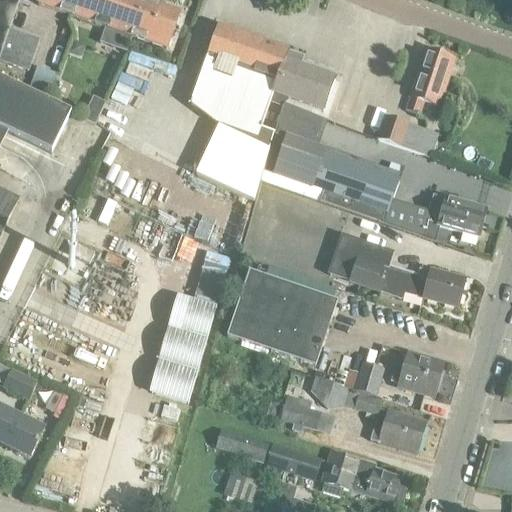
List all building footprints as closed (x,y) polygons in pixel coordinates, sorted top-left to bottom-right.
[(0,0),(0,60),(10,31),(20,0),(0,0)] [(40,0),(38,5),(133,39),(167,52),(181,14),(142,0),(40,0)] [(202,71),(191,104),(261,129),(270,105),(282,109),(283,108),(289,101),(324,113),(335,81),(299,69),(285,64),(289,53),(289,52),(218,27),(202,71)] [(10,31),(0,60),(0,63),(29,74),(40,41),(10,31)] [(74,42),(69,55),(81,59),(86,47),(74,42)] [(413,89),(410,99),(411,99),(406,113),(416,116),(415,119),(418,120),(419,117),(420,117),(425,103),(440,108),(456,61),(425,51),(412,89),(413,89)] [(48,100),(57,76),(37,69),(28,93),(48,100)] [(0,131),(52,156),(72,116),(0,81),(0,131)] [(109,102),(96,97),(85,121),(98,127),(109,102)] [(283,109),(275,136),(286,140),(313,149),(317,151),(326,123),(285,107),(283,109)] [(385,119),(377,142),(401,150),(408,127),(385,119)] [(219,128),(196,176),(255,204),(261,183),(263,173),(269,152),(219,128)] [(429,133),(421,157),(430,160),(438,137),(429,133)] [(269,152),(263,173),(274,176),(274,175),(285,142),(286,140),(275,136),(269,152)] [(285,142),(274,175),(314,189),(314,187),(326,154),(317,151),(313,149),(286,140),(285,142)] [(326,154),(314,187),(388,212),(400,179),(326,154)] [(12,178),(26,184),(35,163),(20,157),(12,178)] [(263,173),(261,183),(321,204),(325,191),(314,187),(314,189),(274,175),(274,176),(263,173)] [(325,191),(321,204),(384,225),(388,214),(388,212),(325,191)] [(0,194),(0,244),(20,205),(0,194)] [(421,238),(421,239),(435,244),(439,230),(480,242),(488,213),(447,201),(433,197),(429,213),(428,214),(421,238)] [(286,223),(258,228),(260,239),(288,233),(286,223)] [(341,237),(327,276),(380,295),(380,294),(391,298),(400,272),(389,268),(394,255),(341,237)] [(76,247),(71,258),(89,266),(94,255),(76,247)] [(87,286),(94,269),(76,262),(69,278),(87,286)] [(203,274),(198,294),(221,300),(226,280),(203,274)] [(337,303),(249,274),(227,339),(315,369),(337,303)] [(428,287),(424,301),(458,309),(465,282),(431,274),(428,287)] [(465,329),(466,310),(426,308),(425,327),(465,329)] [(178,313),(153,411),(193,421),(218,323),(178,313)] [(396,368),(391,384),(400,387),(399,389),(434,400),(444,366),(409,356),(405,371),(396,368)] [(363,365),(360,375),(355,393),(376,400),(385,371),(363,365)] [(11,372),(3,388),(2,390),(29,403),(32,395),(38,384),(11,372)] [(54,394),(46,411),(54,415),(63,398),(54,394)] [(350,394),(345,409),(354,412),(358,396),(350,394)] [(358,396),(354,412),(378,419),(382,403),(358,396)] [(287,398),(284,408),(280,423),(293,427),(291,432),(301,435),(303,430),(330,438),(335,419),(314,412),(314,411),(310,410),(311,405),(287,398)] [(0,445),(7,448),(21,420),(0,409),(0,445)] [(427,422),(388,411),(379,444),(417,456),(427,422)] [(21,420),(7,448),(31,459),(44,431),(21,420)] [(269,447),(221,432),(215,451),(263,466),(269,447)] [(321,461),(317,460),(272,447),(266,469),(315,484),(321,461)] [(331,454),(322,484),(325,485),(323,493),(341,499),(343,491),(401,509),(409,482),(375,471),(376,468),(359,463),(331,454)] [(231,472),(223,498),(264,511),(269,493),(245,485),(247,477),(231,472)] [(279,498),(274,511),(315,511),(317,507),(293,500),(293,502),(279,498)]
